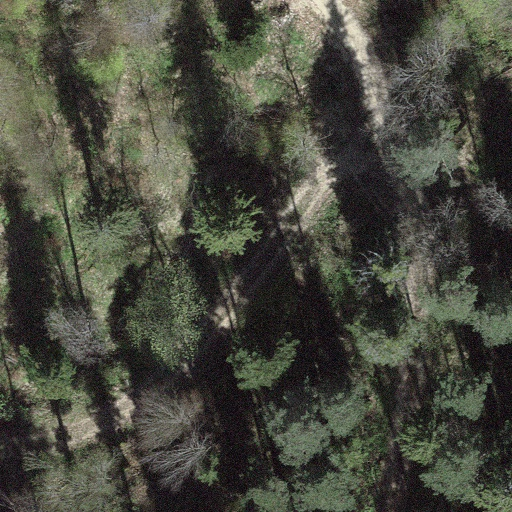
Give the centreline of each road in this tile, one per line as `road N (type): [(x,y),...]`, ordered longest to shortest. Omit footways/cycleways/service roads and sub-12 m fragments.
road 1 (track): [(0,442),(22,445),(97,422),(166,373),(268,265),(352,120),(360,61),(310,0)]
road 2 (track): [(360,61),(412,251),(415,345),(391,511)]
